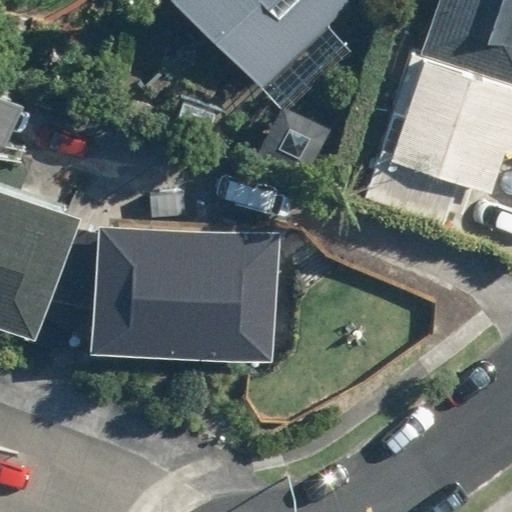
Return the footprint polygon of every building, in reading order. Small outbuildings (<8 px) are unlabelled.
[(176,0),(260,84),(344,0),(176,0)] [(511,0),(429,0),(382,152),(482,183),(495,140),(504,143),(511,116),(511,0)] [(0,135),(3,137),(16,98),(0,92),(0,135)] [(0,319),(26,329),(73,207),(0,178),(0,319)] [(274,219),(87,208),(79,344),(266,355),(274,219)]
